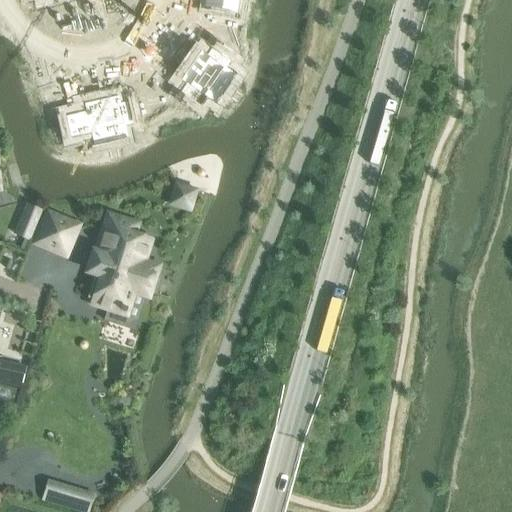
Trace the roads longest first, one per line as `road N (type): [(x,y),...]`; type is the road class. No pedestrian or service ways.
road 1 (tertiary): [(267,511),(411,0)]
road 2 (residential): [(153,0),(143,33),(81,65),(49,65),(0,11)]
